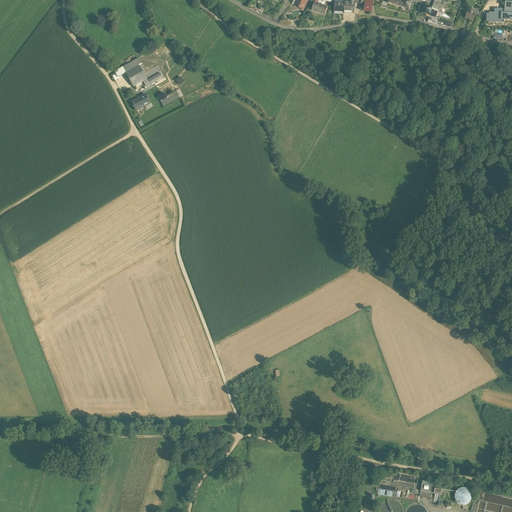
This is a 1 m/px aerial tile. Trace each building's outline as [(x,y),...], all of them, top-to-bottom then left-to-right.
[(308,0),(295,0),(297,1),(295,7),(303,11),(308,0)] [(353,1),(350,0),(350,3),(344,3),(344,4),(343,14),(354,14),(355,8),(356,8),(356,5),(355,5),(355,4),(353,3),(353,1)] [(396,0),(388,0),(388,4),(401,8),(403,2),(402,1),(401,2),(396,1),(396,0)] [(411,3),(404,0),(403,2),(401,8),(409,10),(411,3)] [(344,4),(335,3),(334,13),(343,14),(344,4)] [(318,5),(314,4),(311,12),(318,14),(321,6),(318,5)] [(324,7),(321,6),(318,14),(325,16),(328,8),(324,7)] [(432,9),(425,6),(422,14),(429,17),(431,11),(432,9)] [(475,10),(469,8),(465,19),(471,21),(470,22),(473,23),(476,15),(474,14),(475,10)] [(500,11),(494,10),(494,15),(495,15),(495,16),(488,16),(488,23),(502,23),(502,21),(511,21),(511,15),(504,15),(505,11),(500,11)] [(136,60),(122,68),(125,73),(130,81),(144,74),(139,65),(136,60)] [(122,68),(115,72),(118,78),(125,73),(122,68)] [(144,74),(130,81),(133,87),(144,81),(148,86),(162,78),(160,73),(148,80),(144,74)] [(181,76),(176,81),(181,85),(185,81),(181,76)] [(177,93),(161,102),(163,107),(180,98),(177,93)] [(145,95),(139,98),(132,102),(137,111),(150,104),(145,95)] [(433,483),(422,481),(421,491),(420,495),(420,497),(430,498),(433,483)] [(410,490),(403,488),(402,498),(408,499),(410,490)]
